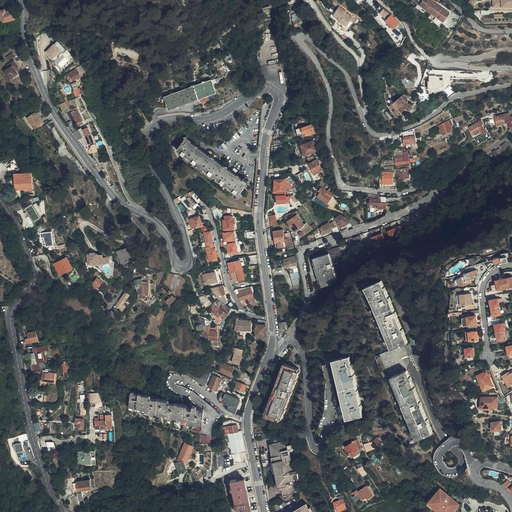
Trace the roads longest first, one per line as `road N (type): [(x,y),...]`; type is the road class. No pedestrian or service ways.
road 1 (unclassified): [(271,318),(259,209),(276,92),(262,88),(216,117),(164,120),(146,135),(147,157),(189,259),(181,267),(165,231),(120,203),(54,115),(26,47),(22,0)]
road 2 (residential): [(271,347),(290,338),(307,307),(305,248),(439,190),(342,185),(327,134),(331,98),(301,37),(311,37),(345,72),(374,134),(428,119),(454,96),(511,83)]
road 3 (tertiary): [(59,511),(25,411),(10,321),(34,271),(0,202)]
road 4 (residential): [(393,291),(438,430),(463,458),(450,472),(439,461),(442,449),(461,440),(476,467)]
road 5 (unclassified): [(264,511),(247,420),(271,347)]
road 6 (residential): [(511,68),(434,62),(511,49)]
road 7 (residential): [(271,318),(240,311),(207,208)]
road 8 (unknown): [(139,213),(82,97)]
